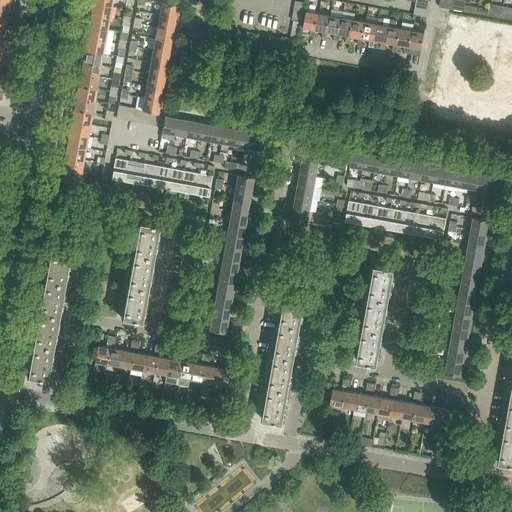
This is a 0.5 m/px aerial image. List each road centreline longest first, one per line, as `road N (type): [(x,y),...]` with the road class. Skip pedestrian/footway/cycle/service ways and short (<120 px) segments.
road 1 (residential): [(151,331),(172,215),(26,190)]
road 2 (residential): [(387,373),(405,271),(400,260),(270,232)]
road 3 (unclassified): [(511,163),(290,122)]
road 4 (unclassified): [(203,32),(422,70)]
road 5 (residential): [(472,478),(288,443)]
road 6 (residential): [(235,433),(52,403)]
road 7 (unclassified): [(290,122),(194,102),(203,32)]
road 8 (residential): [(39,119),(60,0)]
